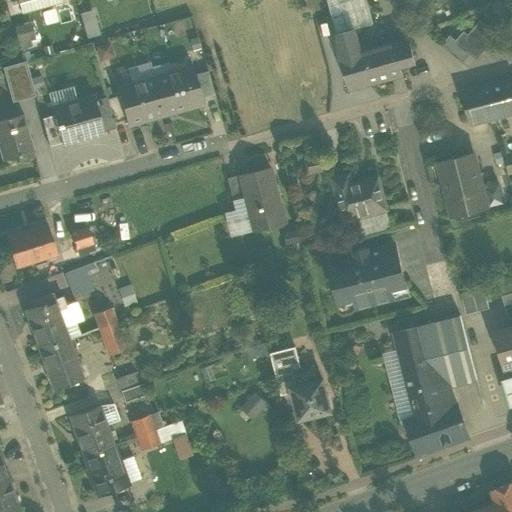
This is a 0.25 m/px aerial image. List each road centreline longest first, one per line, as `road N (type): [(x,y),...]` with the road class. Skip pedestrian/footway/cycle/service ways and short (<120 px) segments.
road 1 (residential): [(397,100),(0,204)]
road 2 (residential): [(0,341),(60,511)]
road 3 (secondary): [(511,452),(348,511)]
road 4 (residential): [(436,260),(397,100)]
